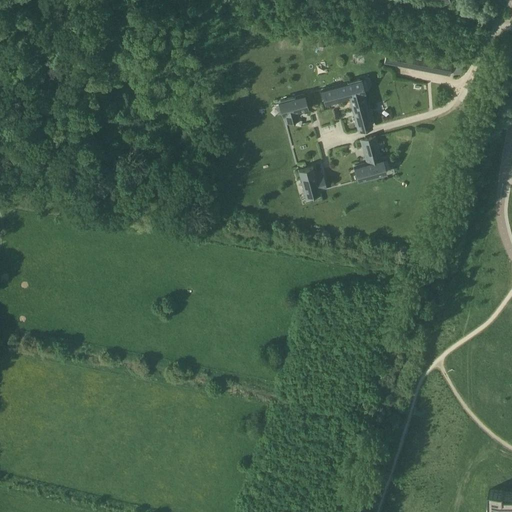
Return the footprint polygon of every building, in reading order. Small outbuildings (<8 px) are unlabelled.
[(387,51),(384,63),(398,65),(406,67),(408,55),(400,54),(387,51)] [(443,62),(441,74),(449,75),(451,63),(443,62)] [(366,102),(362,86),(362,85),(362,84),(361,84),(360,78),(345,82),(349,97),(352,106),(366,102)] [(349,97),(345,82),(321,88),(325,103),(349,97)] [(304,93),(280,100),(285,120),(300,116),(298,110),(308,108),(304,93)] [(366,102),(352,106),(358,129),(372,125),(366,102)] [(375,135),(360,139),(366,162),(354,165),(358,180),(385,172),(375,135)] [(298,170),(305,194),(326,188),(323,177),(320,178),(319,175),(316,175),(313,166),(298,170)] [(489,489),(488,511),(511,511),(511,490),(504,490),(504,489),(489,489)]
